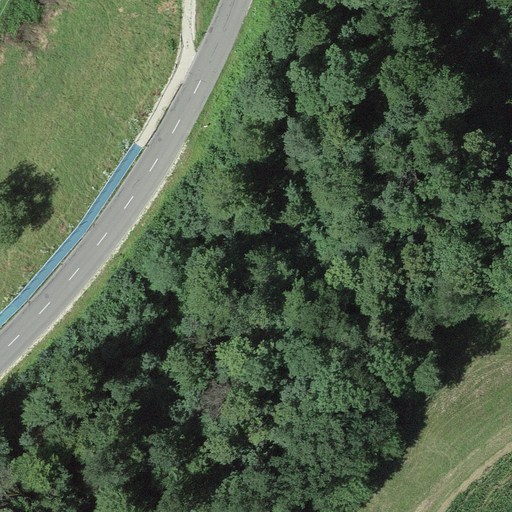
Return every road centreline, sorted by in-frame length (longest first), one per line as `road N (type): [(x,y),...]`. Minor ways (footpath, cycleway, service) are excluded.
road 1 (tertiary): [(242,0),(133,207),(0,349)]
road 2 (track): [(179,127),(188,0)]
